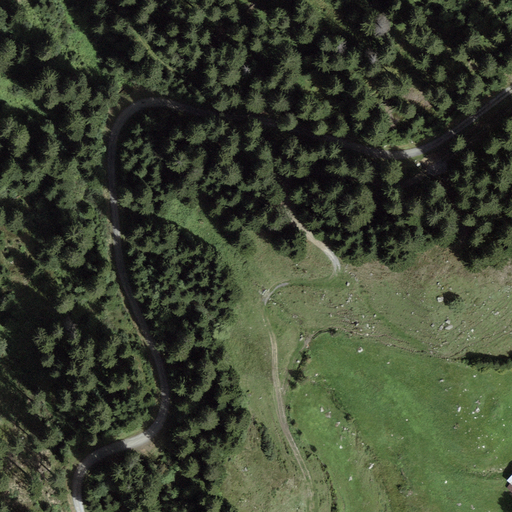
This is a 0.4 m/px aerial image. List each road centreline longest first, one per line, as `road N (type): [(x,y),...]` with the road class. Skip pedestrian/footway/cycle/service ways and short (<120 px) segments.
road 1 (track): [(83,511),(80,472),(165,416),(158,358),(121,270),(112,198),(113,131),(128,109),(151,100),(205,109),(385,154),(419,150),(451,134),(511,88)]
road 2 (track): [(313,511),(308,475),(284,425),(267,311),(272,291),(332,282),(339,271),(288,209),(283,176)]
road 3 (track): [(511,116),(450,155),(362,172),(294,164),(283,176)]
